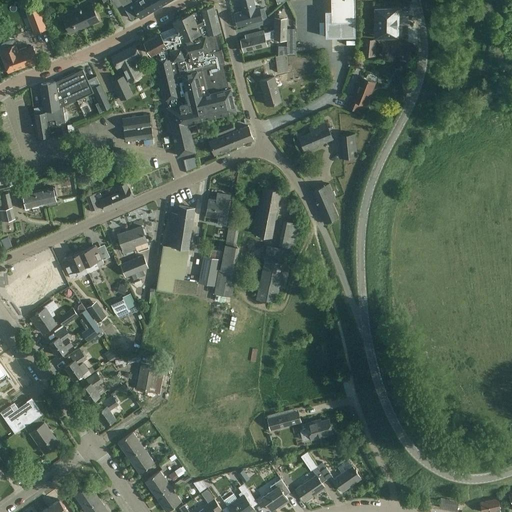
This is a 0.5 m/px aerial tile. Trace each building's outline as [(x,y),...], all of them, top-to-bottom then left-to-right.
[(137,0),(136,1),(134,0),(132,0),(131,0),(120,0),(131,18),(138,14),(140,18),(159,7),(155,0),(137,0)] [(331,0),(332,7),(320,7),(321,36),(357,35),(355,0),(331,0)] [(99,21),(95,11),(91,4),(62,17),(70,34),(99,21)] [(220,31),(215,10),(214,6),(200,9),(200,10),(192,14),(192,13),(173,21),(175,26),(168,29),(170,35),(163,38),(160,32),(144,41),(151,53),(155,51),(157,57),(156,58),(166,99),(167,99),(169,107),(167,107),(178,155),(195,151),(191,133),(198,131),(196,124),(189,125),(188,122),(236,111),(230,88),(229,89),(223,64),(225,63),(221,49),(219,49),(215,32),(220,31)] [(258,7),(245,11),(235,13),(238,25),(261,19),(258,7)] [(367,31),(378,31),(379,36),(388,35),(387,9),(366,9),(367,31)] [(41,13),(32,16),(37,30),(46,27),(41,13)] [(267,45),(265,40),(274,38),(274,40),(287,40),(287,17),(275,17),(275,30),(263,33),(263,31),(247,34),(248,38),(240,39),(243,51),(267,45)] [(373,55),(375,40),(365,39),(363,54),(373,55)] [(1,53),(5,63),(8,72),(38,61),(33,46),(27,48),(26,46),(18,49),(16,44),(15,44),(14,42),(12,41),(9,40),(2,43),(2,44),(1,46),(2,49),(0,50),(1,53)] [(140,56),(139,54),(134,45),(112,57),(117,67),(124,64),(126,69),(125,70),(127,73),(112,81),(122,99),(131,94),(125,81),(129,79),(130,82),(141,76),(135,64),(132,66),(130,61),(140,56)] [(283,55),(276,56),(278,72),(288,71),(286,54),(283,55)] [(304,69),(312,68),(311,56),(291,57),(292,75),(305,74),(304,69)] [(60,100),(62,106),(93,92),(83,70),(55,82),(58,101),(60,100)] [(367,74),(366,78),(361,76),(353,96),(350,95),(346,106),(357,110),(360,102),(366,105),(375,82),(374,82),(376,78),(375,75),(370,73),(367,74)] [(456,74),(453,84),(454,84),(460,86),(463,75),(456,74)] [(274,76),(269,78),(260,80),(267,104),(281,100),(274,76)] [(58,101),(55,82),(41,84),(45,112),(34,113),(38,136),(49,135),(47,120),(55,118),(56,123),(65,121),(65,120),(67,120),(69,118),(68,113),(66,112),(64,112),(63,106),(59,107),(62,106),(60,100),(58,101)] [(111,107),(100,83),(92,87),(99,102),(95,103),(99,112),(111,107)] [(117,94),(108,98),(115,115),(124,112),(117,94)] [(122,118),(125,141),(152,137),(149,115),(122,118)] [(325,120),(309,127),(311,132),(299,137),(305,150),(333,138),(325,120)] [(232,123),(214,130),(216,136),(234,129),(232,123)] [(253,139),(248,125),(230,133),(235,146),(253,139)] [(166,136),(164,126),(157,127),(158,137),(166,136)] [(235,146),(230,133),(210,141),(215,154),(235,146)] [(355,134),(341,135),(343,157),(357,156),(355,134)] [(133,198),(129,189),(129,188),(128,188),(126,183),(119,186),(121,192),(101,201),(105,210),(133,198)] [(339,216),(332,201),(336,199),(329,184),(312,191),(325,222),(339,216)] [(19,195),(20,199),(22,208),(56,200),(55,195),(57,194),(55,187),(53,187),(53,186),(19,195)] [(280,190),(264,187),(262,197),(259,197),(252,232),(272,236),(280,190)] [(12,208),(9,193),(2,194),(4,200),(1,201),(3,209),(1,210),(3,220),(14,218),(12,208)] [(209,199),(207,212),(206,216),(218,218),(217,223),(225,225),(227,215),(226,215),(228,204),(229,194),(222,193),(221,199),(217,198),(216,200),(209,199)] [(98,208),(93,195),(87,197),(92,210),(98,208)] [(298,202),(290,202),(290,215),(297,216),(298,202)] [(156,289),(173,292),(175,277),(184,279),(195,207),(179,205),(178,213),(171,212),(166,245),(163,244),(156,289)] [(215,286),(214,293),(231,296),(235,271),(234,271),(239,247),(236,246),(241,219),(230,217),(220,268),(219,268),(215,286)] [(290,268),(285,266),(286,259),(285,259),(288,246),(292,247),(297,222),(284,219),(278,246),(266,245),(265,257),(256,298),(276,302),(279,287),(285,289),(290,268)] [(147,241),(141,226),(118,234),(124,252),(135,248),(134,245),(147,241)] [(104,263),(102,259),(98,250),(92,253),(90,248),(79,253),(85,266),(88,272),(98,268),(98,266),(104,263)] [(218,268),(221,252),(209,249),(208,256),(205,255),(203,255),(198,282),(215,286),(219,268),(218,268)] [(65,265),(69,274),(71,278),(77,275),(77,274),(82,272),(80,268),(85,266),(79,253),(69,257),(71,262),(65,265)] [(148,266),(147,264),(143,255),(121,265),(126,276),(131,273),(134,280),(145,275),(142,268),(148,266)] [(258,280),(260,263),(250,262),(249,278),(258,280)] [(25,304),(27,307),(39,299),(37,296),(31,288),(32,288),(38,284),(50,275),(45,268),(45,267),(26,280),(25,278),(11,288),(14,291),(17,296),(18,298),(23,305),(25,304)] [(301,275),(298,278),(306,285),(308,283),(301,275)] [(44,290),(41,284),(34,288),(39,299),(46,296),(48,299),(60,292),(56,284),(44,290)] [(117,291),(124,294),(127,287),(120,284),(117,291)] [(123,297),(129,309),(136,306),(131,293),(123,297)] [(52,300),(44,306),(45,308),(31,317),(36,324),(36,323),(43,332),(56,323),(52,317),(55,314),(53,311),(57,308),(52,300)] [(87,307),(97,322),(107,316),(96,301),(87,307)] [(78,305),(78,309),(80,313),(81,312),(86,309),(82,303),(78,305)] [(63,324),(78,314),(76,312),(73,307),(58,318),(63,324)] [(85,309),(78,314),(82,318),(79,320),(86,329),(82,332),(88,341),(89,340),(102,331),(96,323),(86,309),(85,309)] [(58,337),(49,343),(58,356),(62,352),(71,347),(73,345),(67,337),(70,335),(64,327),(63,327),(55,333),(58,337)] [(113,347),(104,353),(109,360),(120,358),(113,347)] [(74,379),(82,373),(88,368),(84,361),(79,365),(78,364),(86,358),(85,357),(87,356),(84,351),(82,352),(80,349),(71,355),(74,360),(65,366),(74,379)] [(0,381),(9,376),(0,363),(0,381)] [(136,389),(154,392),(160,393),(164,370),(158,369),(158,368),(140,365),(139,374),(134,373),(131,387),(136,388),(136,389)] [(90,402),(100,395),(105,391),(99,383),(102,381),(96,372),(87,379),(90,383),(81,389),(90,402)] [(126,383),(120,387),(123,393),(129,389),(126,383)] [(118,404),(112,395),(102,402),(105,406),(97,412),(106,424),(115,418),(110,409),(118,404)] [(24,426),(39,416),(42,414),(31,398),(15,410),(11,404),(0,412),(15,433),(24,426)] [(295,411),(267,418),(270,429),(298,422),(295,411)] [(36,440),(50,430),(45,422),(44,422),(39,416),(24,426),(29,433),(31,432),(36,440)] [(303,428),(300,429),(303,440),(310,438),(311,438),(312,439),(319,437),(319,435),(332,432),(328,419),(321,421),(313,423),(313,421),(303,423),(302,424),(303,428)] [(161,434),(152,421),(144,426),(154,440),(161,434)] [(59,442),(50,430),(36,440),(45,452),(59,442)] [(129,457),(144,447),(133,431),(118,442),(129,457)] [(144,447),(129,457),(139,473),(154,462),(144,447)] [(316,464),(322,460),(315,448),(309,451),(316,464)] [(323,462),(317,466),(326,479),(332,475),(326,467),(323,462)] [(334,478),(342,491),(361,478),(357,472),(357,471),(356,469),(355,470),(352,465),(334,478)] [(181,466),(175,471),(169,474),(173,480),(179,477),(185,472),(184,471),(186,470),(183,466),(181,467),(181,466)] [(316,474),(295,488),(301,497),(304,501),(325,487),(322,482),(326,479),(317,466),(312,469),(316,474)] [(243,469),(237,472),(244,482),(250,478),(243,469)] [(160,470),(153,475),(145,481),(156,496),(171,486),(160,470)] [(282,480),(281,478),(270,485),(273,489),(262,497),(271,510),(282,503),(283,504),(289,500),(285,495),(290,491),(282,480)] [(205,487),(201,481),(196,484),(201,490),(205,487)] [(85,509),(100,499),(89,483),(74,494),(85,509)] [(171,486),(156,496),(166,511),(181,501),(171,486)] [(224,500),(228,505),(232,511),(249,511),(254,508),(252,504),(256,501),(247,487),(241,491),(244,494),(238,498),(234,493),(224,500)] [(208,490),(204,491),(202,492),(207,499),(201,504),(204,508),(198,511),(217,511),(222,509),(214,498),(208,490)] [(441,498),(439,507),(457,511),(459,501),(441,498)] [(502,507),(500,508),(498,498),(480,502),(482,511),(494,510),(494,511),(500,511),(503,511),(502,507)] [(68,511),(59,499),(49,506),(52,511),(68,511)] [(109,511),(100,499),(85,509),(86,511),(109,511)]
